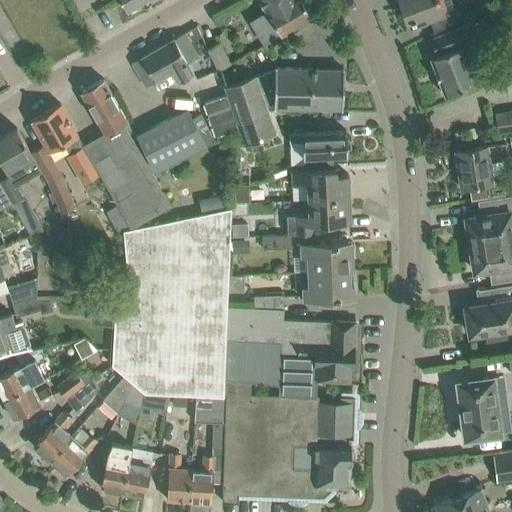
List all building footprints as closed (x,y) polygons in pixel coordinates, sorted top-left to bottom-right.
[(121,0),(128,12),(151,0),(121,0)] [(260,0),(267,11),(251,21),(265,44),(312,16),(302,0),(260,0)] [(400,0),(411,28),(412,28),(411,27),(429,21),(434,32),(452,23),(460,19),(455,8),(443,12),(438,0),(400,0)] [(228,7),(217,13),(223,24),(230,20),(232,15),(228,7)] [(474,21),(431,37),(438,54),(430,57),(444,94),(479,81),(465,44),(480,38),(474,21)] [(174,37),(158,47),(172,71),(171,72),(176,81),(193,72),(188,62),(192,60),(197,57),(198,56),(184,32),(174,38),(174,37)] [(220,42),(208,48),(218,70),(231,64),(220,42)] [(142,56),(132,62),(146,86),(167,74),(171,72),(172,71),(158,47),(141,56),(142,56)] [(343,108),(344,68),(275,68),(275,70),(257,77),(257,75),(224,86),(248,156),(281,145),(267,105),(274,106),(343,108)] [(133,132),(103,78),(81,91),(114,150),(94,161),(131,227),(170,206),(129,134),(133,132)] [(226,94),(203,102),(208,116),(215,136),(238,128),(226,94)] [(92,158),(60,103),(31,119),(50,151),(68,141),(81,164),(92,158)] [(188,108),(137,134),(155,170),(206,145),(215,140),(201,114),(192,117),(188,108)] [(496,139),(511,135),(511,132),(509,121),(493,125),(496,139)] [(17,127),(0,136),(0,151),(12,173),(0,179),(0,180),(13,202),(24,196),(25,196),(18,183),(42,171),(34,157),(31,152),(17,127)] [(302,132),(289,133),(289,142),(303,141),(303,157),(305,156),(305,164),(332,162),(333,163),(333,155),(346,154),(346,155),(347,154),(347,148),(351,147),(351,137),(346,136),(346,130),(302,132)] [(506,143),(455,151),(461,187),(469,186),(471,199),(505,194),(502,179),(493,181),(489,157),(507,154),(506,143)] [(340,167),(292,170),(293,185),(313,184),(313,199),(349,197),(348,173),(340,173),(340,167)] [(62,171),(47,178),(62,213),(74,206),(76,205),(62,171)] [(0,210),(13,202),(0,180),(0,210)] [(253,185),(239,185),(239,199),(253,199),(253,185)] [(216,196),(219,209),(234,206),(234,193),(216,196)] [(466,217),(468,228),(470,244),(511,236),(511,219),(511,218),(511,194),(478,200),(480,215),(466,217)] [(314,214),(287,215),(288,234),(314,232),(313,223),(350,221),(349,197),(313,199),(314,214)] [(230,305),(233,220),(234,206),(219,209),(133,227),(131,227),(124,228),(129,299),(116,299),(114,324),(111,363),(125,374),(124,375),(132,382),(144,393),(170,394),(170,393),(173,393),(186,393),(196,394),(214,395),(226,395),(226,381),(230,305)] [(248,222),(233,223),(233,234),(248,233),(248,222)] [(291,234),(262,235),(263,248),(292,247),(291,234)] [(511,236),(470,244),(475,270),(489,268),(491,283),(511,279),(511,236)] [(247,238),(234,239),(234,252),(248,251),(247,238)] [(353,268),(351,241),(301,243),(302,257),(305,256),(306,271),(353,268)] [(5,277),(4,277),(0,266),(0,265),(0,293),(9,290),(13,303),(38,296),(38,294),(39,275),(8,284),(5,277)] [(354,296),(353,268),(306,271),(307,286),(303,286),(304,298),(354,296)] [(466,306),(467,316),(470,333),(486,331),(488,340),(507,337),(505,328),(511,326),(511,283),(478,289),(478,295),(481,294),(482,303),(466,306)] [(255,295),(256,306),(284,307),(283,293),(255,295)] [(53,311),(51,302),(51,298),(39,298),(38,296),(13,303),(17,317),(40,311),(41,314),(53,311)] [(114,324),(116,299),(100,298),(99,323),(114,324)] [(230,305),(226,381),(251,385),(252,380),(282,385),(282,393),(313,394),(314,377),(354,379),(356,321),(285,318),(285,307),(284,307),(256,306),(230,305)] [(10,312),(0,315),(0,356),(12,352),(31,347),(30,346),(29,346),(28,342),(29,342),(23,325),(22,326),(21,322),(22,322),(22,321),(14,323),(10,312)] [(81,321),(88,336),(99,330),(91,315),(81,321)] [(74,342),(82,357),(93,351),(85,336),(74,342)] [(31,383),(43,377),(37,361),(44,357),(42,347),(42,346),(15,352),(20,364),(0,374),(0,390),(3,397),(31,383)] [(66,398),(66,397),(94,377),(95,376),(90,370),(80,378),(75,371),(56,385),(66,398)] [(94,377),(66,397),(78,412),(100,386),(99,385),(102,382),(97,375),(95,376),(94,377)] [(122,402),(132,382),(124,375),(103,398),(119,412),(124,402),(122,402)] [(465,436),(501,431),(498,412),(508,410),(506,394),(496,395),(494,375),(457,380),(465,436)] [(355,395),(340,395),(339,401),(319,400),(319,395),(251,392),(251,385),(226,381),(226,395),(225,421),(225,449),(223,501),(238,501),(238,493),(324,496),(331,489),(331,484),(349,484),(349,462),(351,462),(351,458),(355,456),(355,449),(354,447),(354,444),(351,444),(351,443),(349,443),(350,437),(354,437),(355,395)] [(144,393),(132,382),(122,402),(124,402),(141,407),(144,393)] [(36,393),(31,383),(3,397),(14,417),(54,397),(48,387),(36,393)] [(168,414),(170,394),(144,393),(141,407),(168,414)] [(173,393),(172,403),(185,404),(186,393),(173,393)] [(196,394),(194,420),(225,421),(226,395),(214,395),(196,394)] [(51,459),(71,436),(62,429),(72,418),(63,410),(34,444),(51,459)] [(111,436),(132,441),(136,421),(115,417),(111,436)] [(80,444),(71,436),(51,459),(68,474),(97,440),(89,433),(80,444)] [(132,445),(133,446),(133,445),(113,441),(110,440),(101,486),(123,491),(132,445)] [(142,449),(133,446),(132,445),(123,491),(145,495),(154,451),(142,449)] [(511,478),(511,452),(494,455),(497,480),(511,478)] [(189,499),(191,470),(179,469),(180,455),(170,454),(167,498),(189,499)] [(202,470),(191,470),(189,499),(211,501),(214,457),(203,456),(202,470)] [(437,511),(488,511),(480,487),(435,503),(437,511)]
